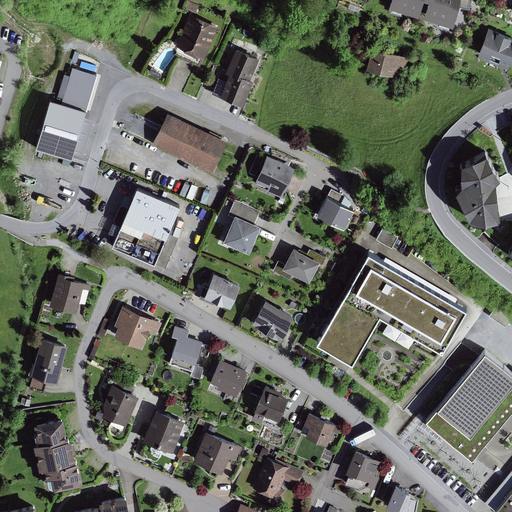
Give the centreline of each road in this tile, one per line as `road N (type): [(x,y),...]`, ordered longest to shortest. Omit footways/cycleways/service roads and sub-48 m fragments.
road 1 (residential): [(0,220),(44,229),(70,216),(86,197),(114,98),(128,87),(152,88),(345,177)]
road 2 (residential): [(126,279),(358,419),(464,511)]
road 3 (residential): [(126,279),(109,288),(79,369),(92,441),(186,493),(203,511)]
road 4 (tertiary): [(511,96),(456,131),(435,167),(434,193),(458,235),(511,281)]
road 5 (unknown): [(103,135),(217,187)]
